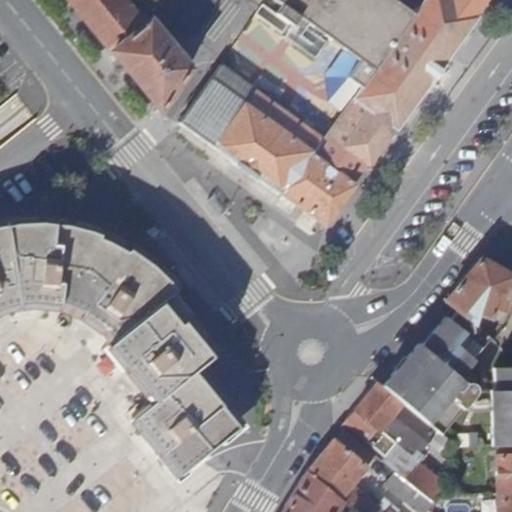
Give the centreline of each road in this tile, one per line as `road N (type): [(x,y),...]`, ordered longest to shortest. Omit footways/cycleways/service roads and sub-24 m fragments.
road 1 (residential): [(225,271),(84,99)]
road 2 (tertiary): [(281,363),(275,435),(237,511)]
road 3 (tertiary): [(247,511),(308,418),(315,383)]
road 4 (residential): [(84,99),(4,0)]
road 5 (tertiary): [(341,360),(385,332),(427,276)]
